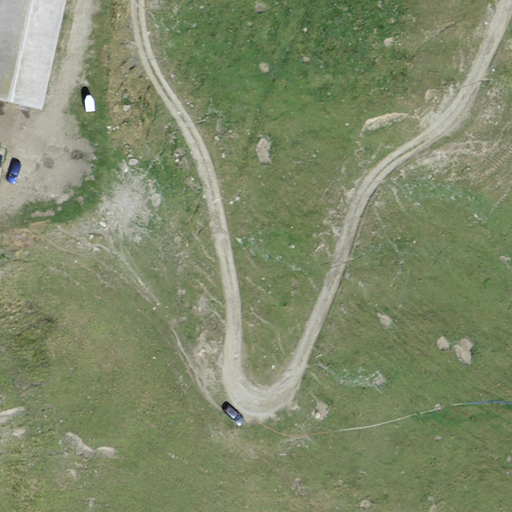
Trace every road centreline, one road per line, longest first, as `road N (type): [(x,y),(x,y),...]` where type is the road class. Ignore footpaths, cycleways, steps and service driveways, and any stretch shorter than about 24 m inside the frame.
road 1 (track): [(137,0),(145,55),(205,169),(229,274),(236,383),(255,402),(275,394),(297,364),(364,187),(458,106),(507,0)]
road 2 (track): [(83,0),(46,160),(23,199)]
